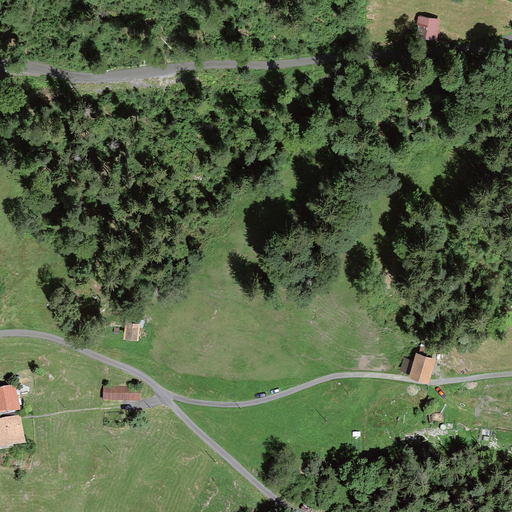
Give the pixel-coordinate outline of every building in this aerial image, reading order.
[(439,19),(418,16),(415,36),(436,39),(439,19)] [(139,339),(141,323),(125,321),(123,337),(139,339)] [(413,360),(403,357),(400,369),(409,372),(408,375),(429,381),(437,357),(416,351),(413,360)] [(0,415),(20,411),(19,407),(22,406),(18,388),(16,388),(15,386),(0,388),(0,415)] [(140,402),(140,387),(103,386),(103,401),(140,402)] [(430,413),(415,415),(416,426),(431,425),(430,413)] [(20,416),(0,419),(0,449),(26,445),(20,416)]
